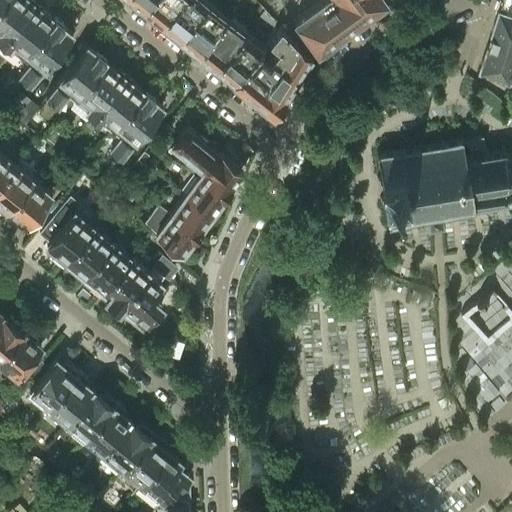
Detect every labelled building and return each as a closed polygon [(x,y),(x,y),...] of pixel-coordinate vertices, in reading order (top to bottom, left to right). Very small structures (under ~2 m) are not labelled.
[(31,0),(0,0),(0,36),(1,38),(31,0)] [(51,14),(34,0),(31,0),(1,38),(20,53),(51,14)] [(146,0),(141,6),(160,21),(176,0),(146,0)] [(176,0),(160,21),(177,35),(206,0),(176,0)] [(211,0),(206,0),(177,35),(196,50),(227,13),(211,0)] [(315,0),(293,16),(316,48),(370,10),(371,11),(386,0),(315,0)] [(511,0),(499,0),(497,8),(511,12),(511,0)] [(511,12),(497,8),(478,69),(511,79),(511,12)] [(53,15),(51,14),(20,53),(28,59),(18,70),(29,80),(70,29),(62,22),(63,20),(54,13),(53,15)] [(227,13),(196,50),(214,65),(245,27),(227,13)] [(279,22),(263,42),(263,43),(262,44),(297,73),(310,53),(279,22)] [(245,27),(214,65),(233,80),(247,63),(262,44),(263,43),(263,42),(245,27)] [(94,48),(86,41),(45,92),(56,102),(66,90),(74,96),(105,57),(104,56),(105,54),(96,47),(94,48)] [(297,73),(262,44),(247,63),(284,93),(297,73)] [(124,72),(105,57),(74,96),(93,111),(124,72)] [(284,93),(247,63),(233,80),(268,108),(275,107),(284,93)] [(143,87),(124,72),(93,111),(111,126),(143,87)] [(120,153),(155,110),(161,102),(153,96),(154,94),(145,86),(144,88),(143,87),(111,126),(102,138),(109,144),(120,153)] [(5,106),(15,114),(28,96),(19,89),(5,106)] [(28,96),(15,114),(25,121),(38,104),(28,96)] [(170,141),(202,167),(217,147),(185,122),(170,141)] [(376,175),(376,179),(380,179),(383,195),(379,195),(379,199),(384,199),(387,225),(389,224),(389,222),(410,218),(410,220),(412,220),(412,218),(425,215),(425,218),(427,217),(429,229),(436,228),(442,227),(440,215),(442,215),(441,212),(452,210),(453,212),(455,212),(454,209),(471,207),(472,209),(506,203),(511,199),(511,151),(503,148),(503,143),(500,143),(500,148),(488,150),(487,145),(484,145),(482,134),(462,138),(461,133),(459,134),(459,136),(442,139),(442,137),(440,137),(440,140),(430,141),(430,139),(428,139),(428,142),(415,144),(414,142),(413,142),(413,144),(400,147),(399,144),(397,144),(398,147),(378,150),(377,148),(375,148),(380,175),(376,175)] [(0,147),(0,175),(14,159),(0,147)] [(239,165),(217,147),(202,167),(201,168),(228,188),(240,172),(239,165)] [(14,159),(0,175),(0,208),(2,210),(32,174),(14,159)] [(74,161),(59,180),(68,187),(83,168),(74,161)] [(228,188),(201,168),(185,189),(212,209),(228,188)] [(32,174),(2,210),(15,221),(18,217),(24,222),(51,190),(32,174)] [(212,209),(185,189),(170,209),(197,230),(212,209)] [(73,207),(45,241),(52,246),(49,249),(62,260),(65,256),(93,222),(73,207)] [(197,230),(170,209),(154,229),(182,250),(197,230)] [(93,222),(65,256),(70,261),(68,264),(81,275),(83,272),(111,238),(93,222)] [(111,238),(83,272),(89,276),(86,279),(99,290),(102,287),(130,253),(111,238)] [(130,253),(102,287),(107,292),(105,295),(117,305),(148,268),(130,253)] [(152,262),(167,274),(174,265),(160,253),(152,262)] [(148,268),(117,305),(119,306),(117,308),(126,315),(128,314),(142,326),(161,303),(153,296),(156,292),(152,289),(160,278),(148,268)] [(0,363),(13,374),(40,342),(34,337),(37,333),(14,315),(11,318),(2,311),(0,313),(0,363)] [(46,401),(75,365),(64,356),(61,359),(55,354),(46,365),(34,380),(29,387),(46,401)] [(34,380),(46,365),(38,359),(26,374),(34,380)] [(75,365),(46,401),(65,417),(92,385),(84,378),(87,375),(75,365)] [(101,392),(92,385),(65,417),(84,433),(114,397),(104,388),(101,392)] [(114,397),(84,433),(103,448),(129,416),(121,409),(124,405),(114,397)] [(138,423),(129,416),(103,448),(121,464),(151,428),(141,419),(138,423)] [(151,428),(121,464),(142,480),(169,448),(158,439),(161,436),(151,428)] [(179,457),(169,448),(142,480),(160,495),(174,478),(180,483),(182,480),(187,479),(186,474),(188,471),(176,461),(179,457)] [(182,480),(180,483),(174,478),(160,495),(164,502),(187,502),(187,479),(182,480)] [(21,511),(24,509),(18,502),(11,509),(9,507),(4,511),(21,511)] [(187,502),(164,502),(164,511),(189,511),(189,507),(187,507),(187,502)]
